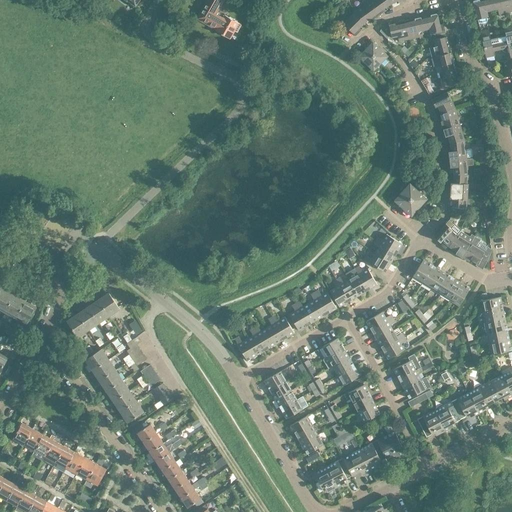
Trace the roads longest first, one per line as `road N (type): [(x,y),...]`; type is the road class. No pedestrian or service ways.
road 1 (unclassified): [(97,248),(245,105),(242,83),(144,28),(162,0)]
road 2 (residential): [(424,241),(442,224),(442,148),(417,84),(372,29)]
road 3 (residential): [(162,511),(44,337)]
road 4 (tertiary): [(97,248),(196,327),(242,380)]
road 5 (residential): [(511,158),(489,81),(469,57),(455,0)]
road 6 (residential): [(427,468),(349,318)]
road 7 (tertiary): [(242,380),(320,511)]
road 8 (track): [(266,511),(185,392)]
road 9 (residential): [(242,380),(349,318)]
